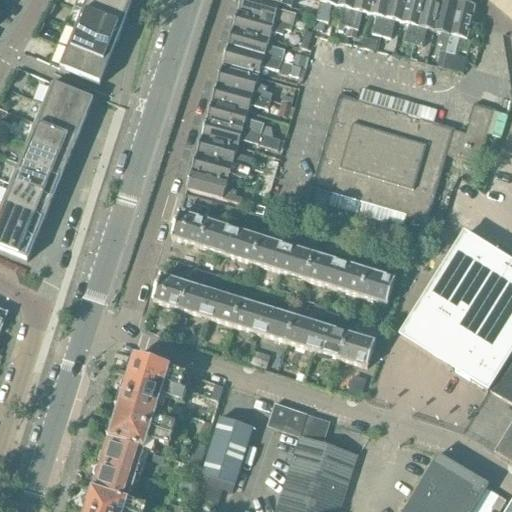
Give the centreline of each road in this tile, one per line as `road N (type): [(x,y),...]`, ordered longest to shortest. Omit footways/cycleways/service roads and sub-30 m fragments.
road 1 (residential): [(511,480),(453,445),(118,333)]
road 2 (residential): [(118,333),(223,0)]
road 3 (unclassified): [(85,322),(189,0)]
road 4 (residential): [(43,304),(111,104)]
road 5 (unclassified): [(27,511),(85,322)]
road 6 (residential): [(0,442),(43,304)]
